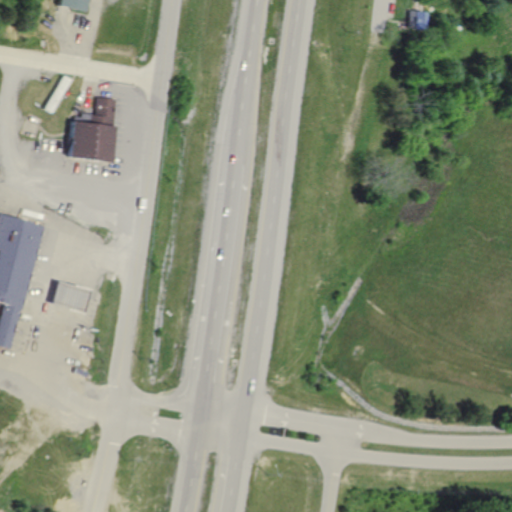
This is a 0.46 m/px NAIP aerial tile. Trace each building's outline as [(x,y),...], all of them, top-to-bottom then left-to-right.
[(83,11),(85,0),(57,0),(56,5),(83,11)] [(420,29),(422,13),(404,10),(401,26),(420,29)] [(66,78),(57,74),(43,111),(51,114),(66,78)] [(63,156),(106,161),(113,99),(94,97),(92,115),(79,113),(78,120),(67,119),(63,156)] [(0,347),(4,349),(41,226),(0,213),(0,347)] [(51,280),(44,304),(76,313),(83,289),(51,280)]
